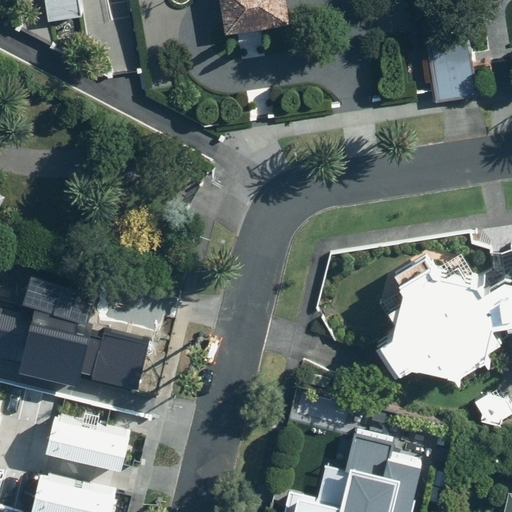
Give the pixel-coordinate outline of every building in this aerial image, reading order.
[(46,0),(48,15),(78,11),(76,0),(46,0)] [(287,0),(218,0),(224,30),(291,19),(287,0)] [(468,26),(427,32),(437,99),(478,93),(468,26)] [(511,271),(483,278),(434,266),(429,260),(402,277),(406,284),(393,328),(378,337),(396,365),(412,356),(456,365),(483,348),(492,318),(511,315),(511,271)] [(9,350),(65,363),(63,372),(120,385),(131,339),(79,326),(80,319),(55,312),(59,295),(0,280),(0,342),(10,345),(9,350)] [(511,410),(511,392),(505,381),(471,400),(485,426),(511,410)] [(55,405),(47,439),(122,457),(130,423),(55,405)] [(417,511),(431,452),(388,442),(389,434),(354,426),(338,496),(334,511),(332,511),(306,506),(304,511),(417,511)] [(112,511),(120,482),(39,463),(31,498),(89,511),(112,511)] [(511,511),(511,488),(508,488),(502,511),(511,511)]
